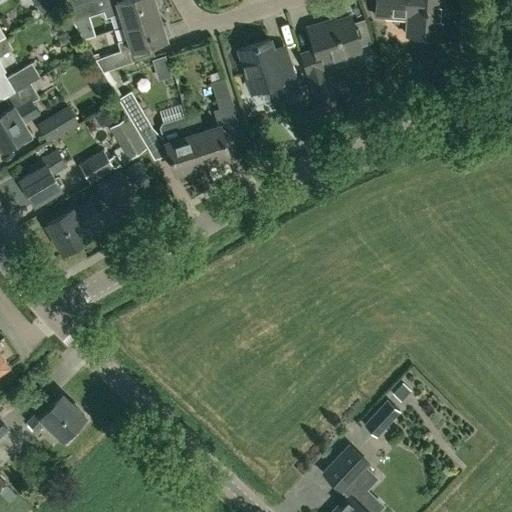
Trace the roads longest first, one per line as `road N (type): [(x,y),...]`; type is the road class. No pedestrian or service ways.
road 1 (unclassified): [(56,322),(188,234),(329,160),(510,100)]
road 2 (tertiary): [(256,511),(56,322)]
road 3 (residential): [(294,0),(203,27),(177,0)]
